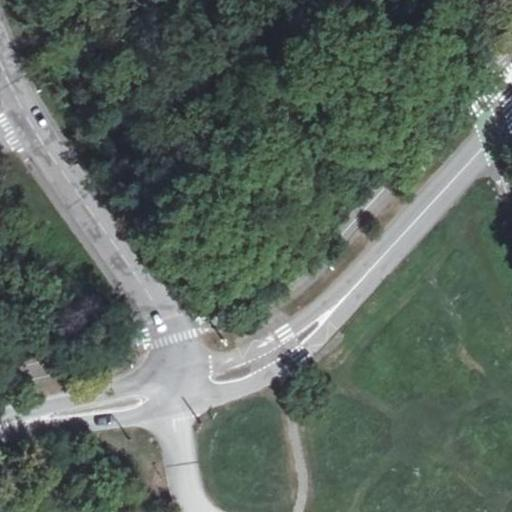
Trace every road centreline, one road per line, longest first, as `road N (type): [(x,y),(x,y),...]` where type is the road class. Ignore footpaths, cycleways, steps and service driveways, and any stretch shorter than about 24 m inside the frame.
road 1 (residential): [(495,131),(316,328),(274,357),(176,392)]
road 2 (tertiary): [(176,392),(163,319),(39,143),(0,62)]
road 3 (tertiary): [(176,392),(0,429)]
road 4 (residential): [(495,131),(440,0)]
road 5 (residential): [(194,511),(181,470),(176,392)]
